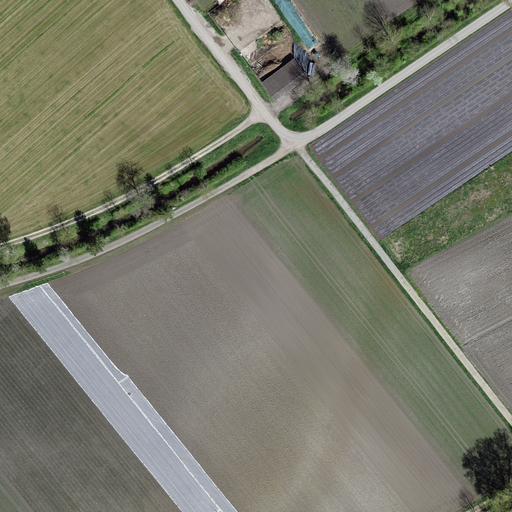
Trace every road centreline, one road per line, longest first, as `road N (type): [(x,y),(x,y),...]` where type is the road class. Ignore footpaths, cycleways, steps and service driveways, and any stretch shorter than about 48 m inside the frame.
road 1 (track): [(438,0),(111,205),(0,248)]
road 2 (unclassified): [(511,1),(290,145),(181,0)]
road 3 (track): [(511,433),(290,145)]
road 4 (track): [(0,284),(191,204),(290,145)]
